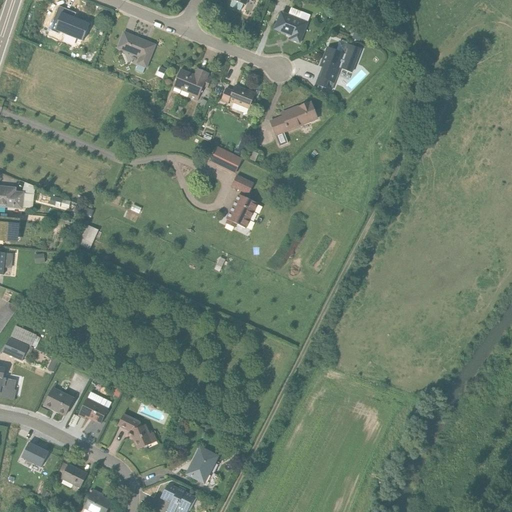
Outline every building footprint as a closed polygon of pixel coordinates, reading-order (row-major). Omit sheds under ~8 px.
[(50,31),(57,34),(80,43),(87,26),(80,24),(81,22),(76,21),(79,15),(64,9),(62,16),(57,14),(50,31)] [(310,17),(290,9),(288,15),(280,12),(273,30),(291,37),(290,40),(299,44),(310,17)] [(156,45),(123,32),(115,49),(138,58),(135,65),(146,69),(156,45)] [(345,55),(326,48),(319,67),(321,68),(318,78),(334,84),(340,69),(352,74),(360,51),(349,47),(345,55)] [(197,102),(203,88),(207,89),(211,77),(208,76),(209,74),(196,69),(194,75),(180,69),(172,88),(189,94),(187,98),(197,102)] [(249,110),(255,94),(235,86),(233,92),(226,89),(220,102),(228,105),(229,102),(249,110)] [(298,128),(317,121),(310,102),(280,114),(281,117),(269,122),(275,137),(298,128)] [(247,148),(240,145),(237,152),(243,155),(247,148)] [(241,161),(216,149),(209,162),(235,174),(241,161)] [(257,155),(249,152),(246,159),(256,161),(257,155)] [(253,184),(237,176),(231,187),(248,195),(253,184)] [(0,186),(0,207),(22,210),(24,193),(16,192),(16,188),(0,186)] [(52,195),(51,203),(62,204),(63,196),(52,195)] [(226,219),(246,229),(257,205),(238,196),(226,219)] [(19,220),(0,218),(0,241),(17,244),(19,220)] [(91,247),(100,228),(87,222),(78,242),(91,247)] [(0,333),(14,310),(5,304),(0,312),(0,333)] [(15,327),(1,353),(21,362),(28,346),(31,348),(36,335),(15,327)] [(5,368),(0,367),(0,397),(14,401),(16,391),(14,391),(16,381),(3,378),(5,368)] [(74,399),(52,388),(43,406),(65,417),(74,399)] [(108,409),(87,399),(77,416),(85,420),(86,418),(100,425),(108,409)] [(129,433),(128,434),(128,436),(128,437),(130,438),(131,439),(137,451),(157,442),(153,433),(149,434),(145,425),(142,427),(140,422),(123,414),(117,427),(129,433)] [(20,457),(41,466),(48,451),(28,441),(20,457)] [(204,485),(219,457),(199,447),(184,475),(204,485)] [(87,474),(68,465),(60,479),(80,489),(87,474)] [(177,489),(167,484),(159,499),(170,504),(166,511),(167,511),(174,511),(175,511),(186,511),(194,497),(184,492),(185,491),(178,487),(177,489)] [(103,495),(93,490),(83,509),(89,511),(106,511),(112,501),(103,497),(103,495)]
